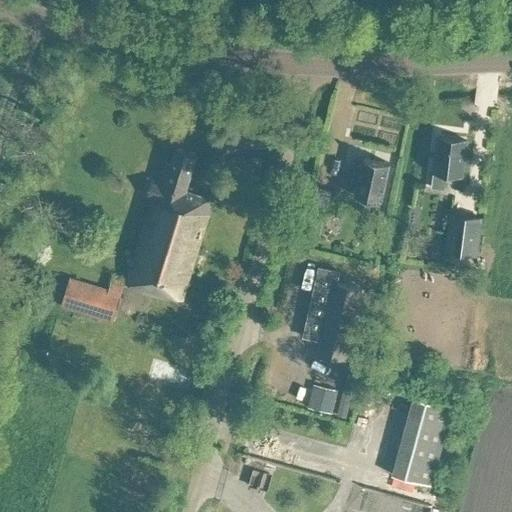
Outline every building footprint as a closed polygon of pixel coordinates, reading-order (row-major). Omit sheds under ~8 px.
[(462,175),(466,140),(438,136),(437,148),(435,148),(432,171),(434,171),(432,187),(444,188),(446,173),(462,175)] [(185,189),(197,153),(176,146),(172,161),(165,159),(159,180),(152,178),(147,194),(154,196),(129,282),(182,299),(213,199),(185,189)] [(380,200),(389,162),(363,156),(362,164),(351,161),(346,185),(357,187),(355,195),(380,200)] [(320,236),(331,190),(314,186),(303,232),(320,236)] [(477,254),(481,217),(450,213),(445,250),(477,254)] [(303,337),(321,341),(319,354),(344,359),(360,288),(335,282),(337,271),(318,267),(303,337)] [(61,306),(112,321),(121,292),(70,277),(61,306)] [(355,382),(345,379),(336,414),(346,417),(355,382)] [(337,389),(313,383),(307,406),(332,412),(337,389)] [(430,484),(452,407),(413,396),(391,473),(430,484)]
